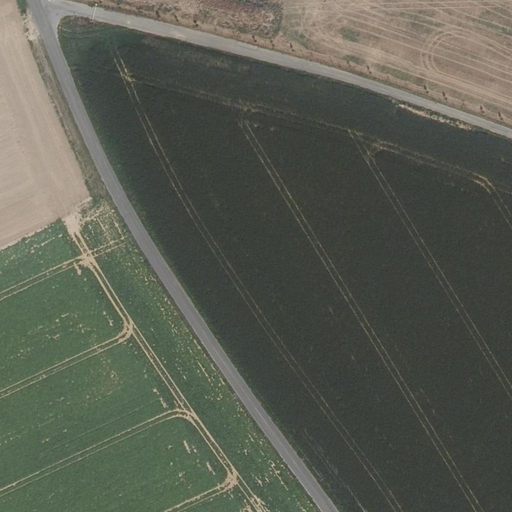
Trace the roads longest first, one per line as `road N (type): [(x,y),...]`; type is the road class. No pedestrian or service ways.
road 1 (unclassified): [(329,511),(124,207),(36,4)]
road 2 (unclassified): [(36,4),(314,67),(511,134)]
